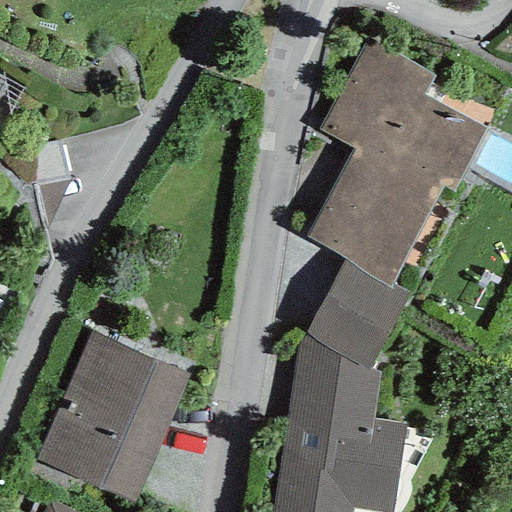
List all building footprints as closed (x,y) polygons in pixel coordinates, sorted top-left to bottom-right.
[(433,77),(365,39),(315,131),(351,151),(304,237),(344,261),(389,289),(392,283),(443,183),(452,187),(484,128),(423,95),(433,77)] [(369,369),(408,295),(392,283),(389,289),(344,261),(305,334),(368,370),(369,369)] [(186,375),(90,330),(36,460),(134,501),(186,375)] [(372,421),(380,374),(369,369),(368,370),(305,334),(300,333),(271,511),(351,511),(352,509),(373,511),(391,511),(405,424),(372,421)] [(78,511),(49,497),(42,511),(20,511),(16,510),(14,511),(78,511)]
